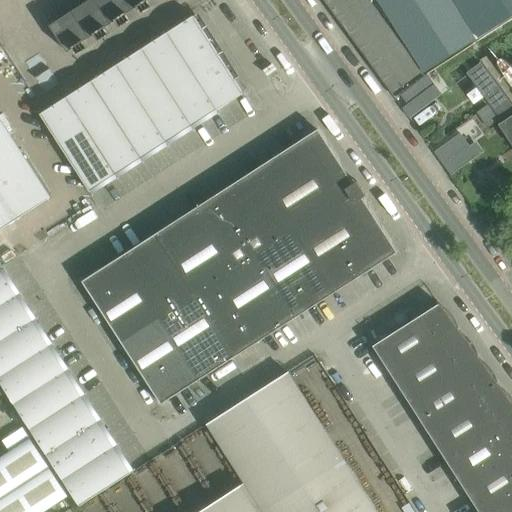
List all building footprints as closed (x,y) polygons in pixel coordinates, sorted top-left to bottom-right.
[(74,0),(44,20),(65,53),(72,48),(76,55),(86,48),(82,42),(92,35),(96,42),(108,35),(103,28),(114,21),(118,28),(129,21),(125,14),(136,8),(140,14),(151,7),(147,0),(146,0),(74,0)] [(425,76),(369,0),(323,0),(395,98),(425,76)] [(450,0),(379,0),(424,70),(475,38),(450,0)] [(511,0),(453,0),(477,37),(511,13),(511,0)] [(90,192),(217,111),(243,94),(194,16),(40,114),(90,192)] [(498,111),(511,100),(482,59),(468,69),(498,111)] [(408,105),(427,91),(420,81),(401,95),(408,105)] [(511,110),(499,119),(511,138),(511,110)] [(0,230),(50,198),(0,119),(0,230)] [(161,405),(383,262),(382,261),(396,252),(362,199),(366,196),(361,189),(357,182),(353,185),(318,131),(304,139),(82,282),(161,405)] [(501,198),(481,212),(490,224),(509,210),(501,198)] [(511,230),(511,211),(491,226),(500,238),(511,230)] [(132,473),(83,396),(1,269),(0,269),(0,382),(79,507),(132,473)] [(511,511),(511,404),(439,304),(373,346),(478,511),(511,511)] [(377,511),(288,372),(207,424),(263,511),(377,511)] [(0,458),(30,439),(31,439),(18,418),(0,429),(0,458)] [(0,485),(42,458),(30,439),(0,458),(0,485)] [(0,511),(40,511),(66,496),(42,459),(0,485),(0,511)]
